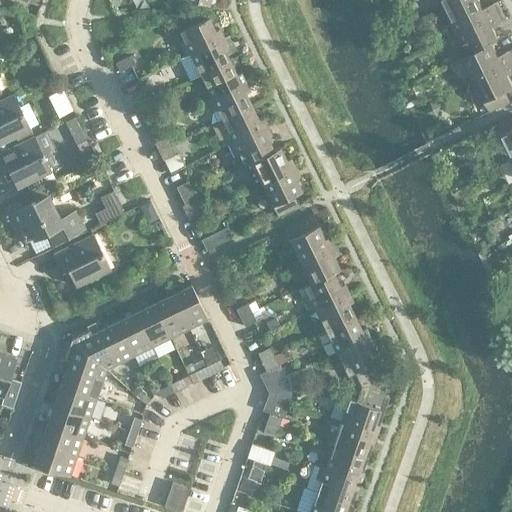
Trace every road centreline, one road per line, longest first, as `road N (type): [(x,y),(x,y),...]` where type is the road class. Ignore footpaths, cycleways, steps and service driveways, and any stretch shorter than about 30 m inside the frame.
road 1 (residential): [(219,511),(258,394),(74,20),(83,0)]
road 2 (residential): [(0,252),(43,339),(0,325)]
